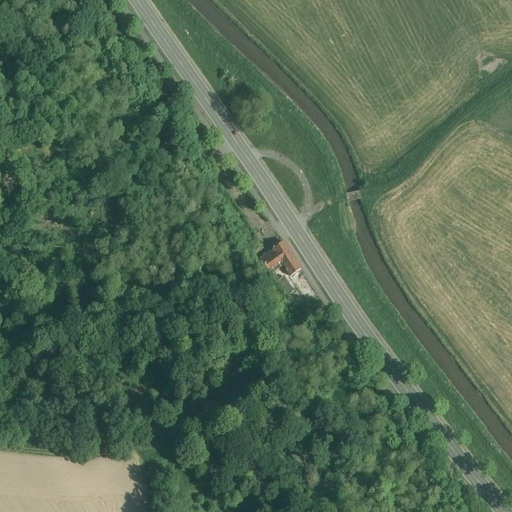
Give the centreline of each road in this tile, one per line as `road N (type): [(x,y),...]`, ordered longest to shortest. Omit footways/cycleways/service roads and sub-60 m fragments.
road 1 (primary): [(141,0),(382,349),(506,511)]
road 2 (track): [(511,77),(464,113),(399,182),(293,221)]
